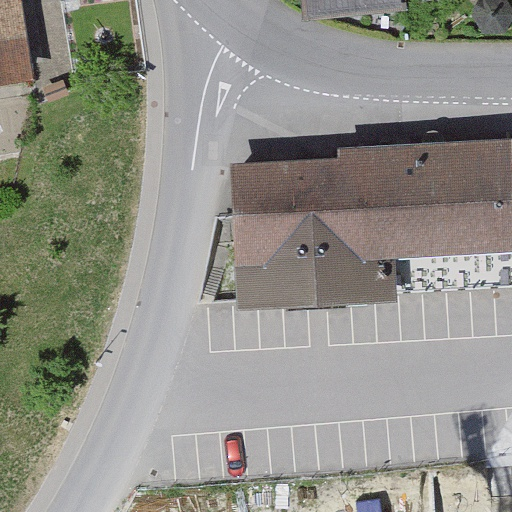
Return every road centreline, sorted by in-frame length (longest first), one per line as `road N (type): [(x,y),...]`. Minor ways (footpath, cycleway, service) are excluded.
road 1 (residential): [(248,33),(205,112),(166,311),(127,431),(82,511)]
road 2 (unknown): [(166,311),(269,356),(511,339)]
road 3 (unclassified): [(511,84),(333,74),(248,33)]
